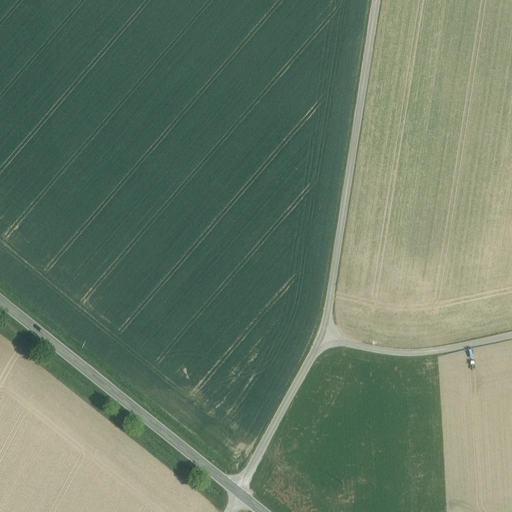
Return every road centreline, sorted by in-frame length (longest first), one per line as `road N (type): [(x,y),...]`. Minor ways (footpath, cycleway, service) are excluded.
road 1 (unclassified): [(376,0),(321,341)]
road 2 (secondary): [(240,491),(0,295)]
road 3 (unclassified): [(321,341),(381,351),(511,335)]
road 4 (unclassified): [(321,341),(240,491)]
